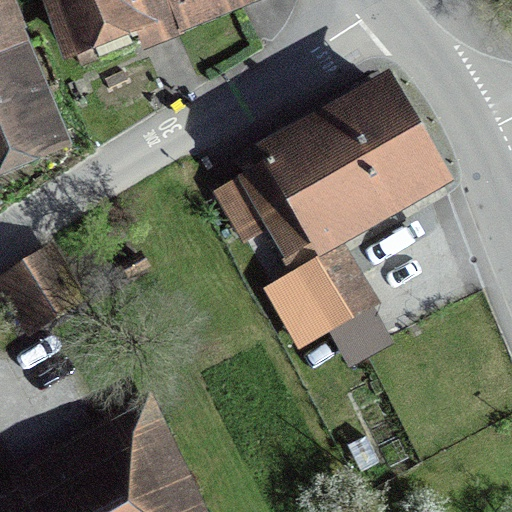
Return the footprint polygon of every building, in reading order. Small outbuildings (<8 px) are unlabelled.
[(0,0),(0,182),(74,153),(12,0),(0,0)] [(143,55),(274,0),(41,0),(64,65),(136,40),(143,55)] [(261,167),(214,194),(244,246),(266,234),(291,276),(316,262),(318,266),(348,249),(454,189),(389,76),(253,153),(261,167)] [(90,303),(53,246),(0,279),(0,294),(30,341),(90,303)] [(374,310),(381,306),(348,249),(318,266),(316,262),(291,276),(289,277),(308,311),(294,319),(309,344),(322,336),(324,339),(329,335),(351,372),(395,347),(374,310)] [(152,267),(141,252),(120,266),(131,281),(152,267)] [(11,484),(0,489),(0,511),(208,511),(148,398),(49,450),(50,453),(6,476),(11,484)] [(348,447),(361,474),(379,465),(366,438),(348,447)]
